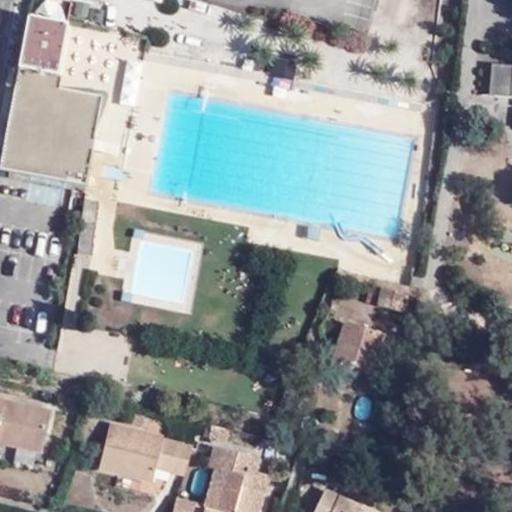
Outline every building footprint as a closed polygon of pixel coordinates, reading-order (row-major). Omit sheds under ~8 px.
[(55,75),(59,76),(66,27),(26,20),(1,172),(91,186),(98,135),(105,104),(105,99),(102,96),(99,94),(62,90),(53,89),(55,75)] [(497,106),(509,106),(510,77),(511,67),(491,66),(489,96),(497,96),(497,106)] [(64,76),(59,76),(55,75),(53,89),(62,90),(64,76)] [(104,202),(88,200),(85,224),(100,225),(104,202)] [(407,298),(383,291),(378,307),(402,314),(407,298)] [(386,340),(345,327),(330,370),(353,378),(357,370),(375,375),(386,340)] [(79,395),(64,392),(62,401),(77,405),(79,395)] [(49,405),(0,394),(0,438),(41,448),(49,405)] [(226,422),(209,419),(205,430),(222,434),(226,422)] [(181,470),(189,440),(107,420),(97,459),(149,474),(153,463),(157,448),(170,451),(165,466),(181,470)] [(243,461),(247,448),(213,440),(206,463),(212,465),(202,500),(226,508),(224,511),(254,511),(262,483),(254,482),(259,465),(255,464),(243,461)] [(157,448),(153,463),(165,466),(170,451),(157,448)] [(258,451),(247,448),(243,461),(255,464),(258,451)] [(267,467),(259,465),(254,482),(262,483),(267,467)] [(359,511),(362,506),(326,489),(313,511),(359,511)] [(175,493),(169,511),(190,511),(194,498),(175,493)] [(224,511),(226,508),(202,500),(198,511),(202,511),(224,511)]
